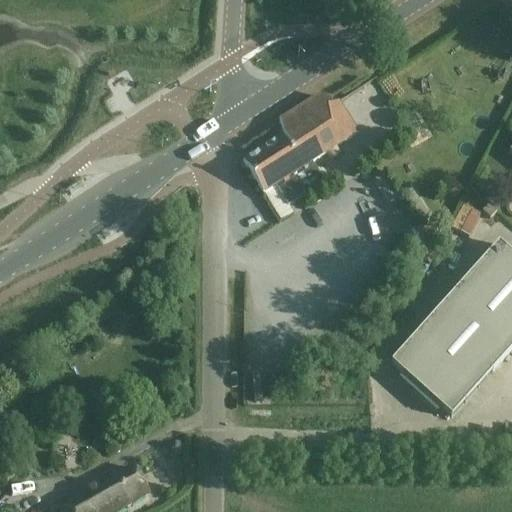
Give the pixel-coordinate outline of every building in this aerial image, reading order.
[(358,135),(338,105),(338,104),(328,110),(320,98),(279,125),(283,139),(243,165),(263,197),(275,189),(288,209),(325,185),(312,165),(358,135)] [(440,202),(448,214),(459,206),(451,194),(440,202)] [(277,205),(265,212),(279,238),(291,231),(277,205)] [(490,221),(497,214),(489,207),(482,214),(490,221)] [(391,366),(451,420),(511,352),(511,258),(499,246),(391,366)] [(59,511),(123,511),(149,497),(134,471),(116,481),(113,477),(58,509),(59,511)]
